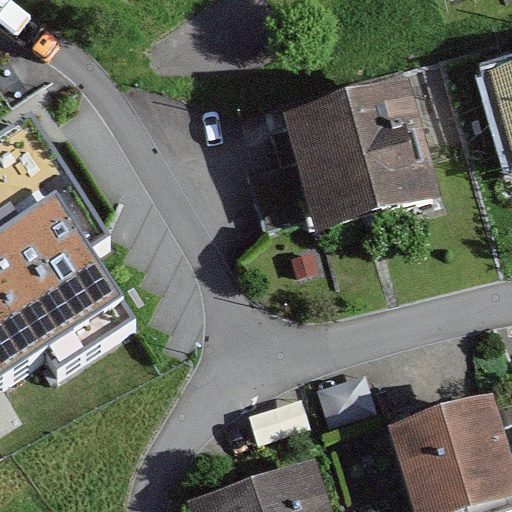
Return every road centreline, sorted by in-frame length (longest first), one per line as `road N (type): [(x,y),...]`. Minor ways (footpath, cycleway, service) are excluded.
road 1 (residential): [(0,11),(104,93),(257,361)]
road 2 (residential): [(257,361),(511,304)]
road 3 (residential): [(257,361),(230,379),(181,437),(147,511)]
